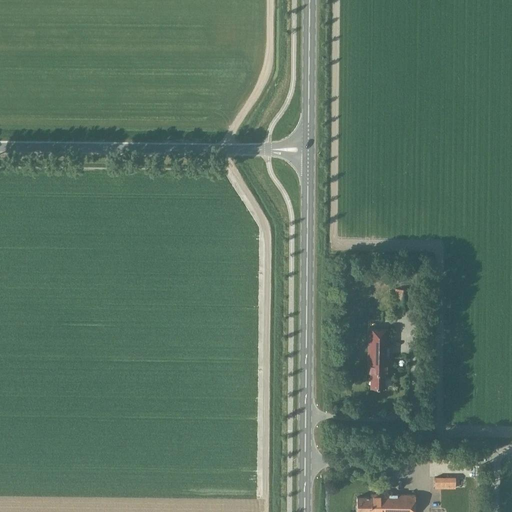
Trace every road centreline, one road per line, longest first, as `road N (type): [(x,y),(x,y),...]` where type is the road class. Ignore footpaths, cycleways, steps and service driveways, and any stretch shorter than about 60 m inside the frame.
road 1 (secondary): [(304,511),(307,155)]
road 2 (unclassified): [(0,147),(271,149)]
road 3 (secondary): [(307,143),(309,0)]
